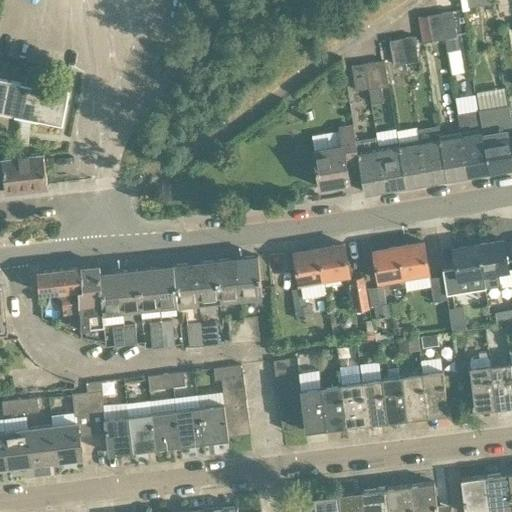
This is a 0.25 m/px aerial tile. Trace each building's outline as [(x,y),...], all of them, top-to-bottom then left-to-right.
[(438,14),(442,39),(456,36),(452,12),(438,14)] [(423,42),(442,39),(438,14),(419,17),(423,42)] [(402,38),(406,64),(418,62),(413,37),(402,38)] [(406,64),(402,38),(389,41),(394,67),(406,64)] [(239,60),(239,53),(240,39),(227,39),(226,60),(239,60)] [(385,61),(363,64),(367,90),(370,90),(371,103),(383,101),(381,88),(389,87),(385,61)] [(367,90),(363,64),(352,66),(356,91),(367,90)] [(0,80),(0,114),(14,117),(13,117),(37,122),(38,122),(62,127),(68,94),(44,89),(20,84),(0,80)] [(479,111),(482,131),(488,172),(511,167),(511,153),(508,133),(511,132),(511,129),(508,106),(479,111)] [(360,170),(355,141),(353,127),(339,130),(342,146),(313,151),(319,189),(350,184),(348,172),(360,170)] [(488,172),(482,131),(459,135),(466,176),(488,172)] [(466,176),(459,135),(438,139),(445,179),(466,176)] [(385,190),(378,149),(376,138),(355,141),(360,170),(364,193),(385,190)] [(445,179),(438,139),(418,142),(425,183),(445,179)] [(425,183),(418,142),(398,146),(405,186),(425,183)] [(405,186),(398,146),(378,149),(385,190),(405,186)] [(5,192),(48,187),(43,153),(1,158),(5,192)] [(478,245),(485,289),(500,287),(498,273),(508,271),(503,240),(478,245)] [(398,246),(403,277),(428,273),(423,242),(398,246)] [(319,248),(324,279),(349,275),(344,244),(319,248)] [(469,292),(485,289),(478,245),(453,249),(458,280),(467,278),(469,292)] [(404,286),(403,277),(398,246),(373,251),(378,281),(387,280),(389,289),(404,286)] [(299,283),(324,279),(319,248),(294,253),(299,283)] [(237,259),(241,297),(261,295),(257,257),(237,259)] [(241,297),(237,259),(216,261),(220,300),(241,297)] [(220,300),(216,261),(195,264),(199,302),(220,300)] [(199,302),(195,264),(173,266),(177,304),(199,302)] [(103,312),(100,273),(99,266),(81,267),(84,288),(80,288),(82,327),(89,326),(90,328),(104,327),(103,312)] [(177,304),(173,266),(155,268),(159,306),(177,304)] [(71,328),(82,327),(80,288),(84,288),(81,267),(38,272),(39,293),(62,291),(63,313),(71,312),(71,328)] [(159,306),(155,268),(136,270),(140,308),(159,306)] [(140,308),(136,270),(117,272),(121,310),(140,308)] [(121,310),(117,272),(100,273),(103,312),(121,310)] [(354,310),(368,308),(363,276),(349,279),(354,310)] [(443,277),(429,279),(432,301),(446,299),(443,277)] [(386,303),(383,286),(368,288),(371,306),(374,306),(376,317),(393,314),(391,302),(386,303)] [(306,305),(304,287),(292,289),(296,319),(313,317),(311,304),(306,305)] [(453,332),(467,330),(462,306),(449,309),(453,332)] [(244,319),(246,341),(259,340),(257,318),(244,319)] [(246,341),(244,319),(228,321),(230,343),(246,341)] [(161,322),(163,347),(175,346),(172,320),(161,322)] [(163,347),(161,322),(149,323),(152,348),(163,347)] [(202,324),(204,346),(218,344),(216,322),(202,324)] [(124,325),(126,345),(137,344),(135,324),(124,325)] [(204,346),(202,324),(187,325),(189,347),(204,346)] [(126,345),(124,325),(113,326),(115,346),(126,345)] [(402,328),(392,329),(394,340),(397,340),(404,339),(402,328)] [(438,345),(437,335),(422,336),(423,347),(438,345)] [(342,350),(354,348),(353,340),(341,342),(342,350)] [(275,373),(297,370),(296,358),(273,361),(275,373)] [(511,377),(510,361),(490,364),(495,406),(511,404),(511,377)] [(495,406),(490,364),(470,366),(474,400),(475,409),(495,406)] [(215,381),(221,380),(243,377),(242,365),(213,368),(215,381)] [(276,384),(299,381),(297,370),(275,373),(276,384)] [(421,372),(427,415),(448,412),(443,370),(421,372)] [(183,372),(172,374),(173,386),(185,385),(183,372)] [(401,375),(407,417),(427,415),(421,372),(401,375)] [(173,386),(172,374),(160,375),(162,388),(173,386)] [(162,388),(160,375),(147,377),(149,389),(162,388)] [(381,377),(386,420),(407,417),(401,375),(381,377)] [(243,377),(221,380),(223,391),(245,389),(243,377)] [(361,380),(366,422),(386,420),(381,377),(361,380)] [(341,382),(346,425),(366,422),(361,380),(341,382)] [(86,383),(87,393),(92,434),(105,432),(108,454),(132,451),(128,416),(103,419),(102,411),(104,411),(100,381),(86,383)] [(278,396),(300,393),(300,388),(299,381),(276,384),(278,396)] [(320,385),(326,427),(346,425),(341,382),(320,385)] [(303,416),(305,428),(305,430),(326,427),(320,385),(300,388),(300,393),(302,405),(303,416)] [(245,389),(223,391),(224,403),(246,400),(245,389)] [(52,425),(57,461),(81,458),(78,435),(92,434),(87,393),(71,395),(74,415),(75,415),(76,422),(52,425)] [(300,393),(278,396),(279,407),(302,405),(300,393)] [(38,397),(26,398),(27,411),(39,409),(38,397)] [(27,411),(26,398),(14,399),(15,412),(27,411)] [(15,412),(14,399),(2,400),(3,413),(15,412)] [(224,403),(224,404),(225,414),(247,411),(246,400),(224,403)] [(200,407),(204,442),(229,439),(228,437),(227,425),(225,414),(224,404),(200,407)] [(302,405),(279,407),(281,419),(303,416),(302,405)] [(176,410),(180,445),(204,442),(200,407),(176,410)] [(152,413),(156,448),(180,445),(176,410),(152,413)] [(247,411),(225,414),(227,425),(249,423),(247,411)] [(128,416),(132,451),(156,448),(152,413),(128,416)] [(303,416),(281,419),(282,430),(305,428),(303,416)] [(227,425),(228,437),(250,434),(249,423),(227,425)] [(28,428),(33,464),(57,461),(52,425),(28,428)] [(6,446),(9,467),(33,464),(28,428),(5,431),(6,446)] [(0,431),(0,468),(9,467),(6,446),(5,431),(0,431)] [(511,511),(511,496),(509,473),(485,476),(490,511),(489,511),(511,511)] [(485,511),(490,511),(485,476),(461,479),(464,511),(485,511)] [(412,511),(437,511),(437,508),(434,483),(409,486),(412,511)] [(386,489),(388,511),(412,511),(409,486),(386,489)] [(362,492),(364,511),(388,511),(386,489),(362,492)] [(53,501),(54,493),(38,490),(37,499),(53,501)] [(338,495),(340,511),(364,511),(362,492),(338,495)] [(315,511),(340,511),(338,495),(314,498),(315,506),(314,506),(315,511)]
